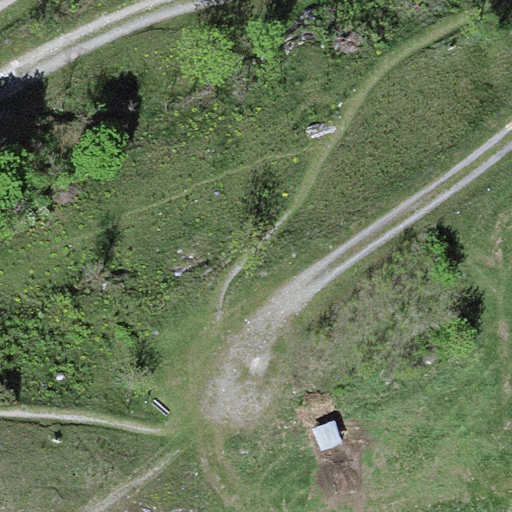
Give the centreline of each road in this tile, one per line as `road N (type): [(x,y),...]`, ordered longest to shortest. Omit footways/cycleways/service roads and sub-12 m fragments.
road 1 (track): [(511,123),(249,332)]
road 2 (track): [(0,109),(157,20),(243,0)]
